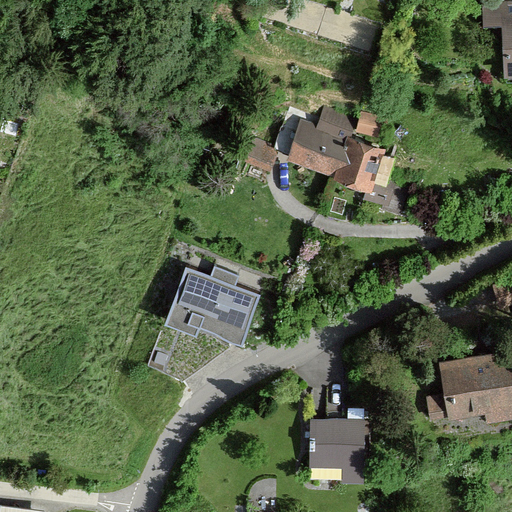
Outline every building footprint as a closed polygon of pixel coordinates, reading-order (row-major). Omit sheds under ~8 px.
[(511,0),(482,2),(483,27),(502,27),(504,78),(511,77),(511,0)] [(286,161),(334,178),(349,137),(351,137),(358,118),(324,106),(320,117),(289,106),(275,144),(251,136),(242,162),(270,172),(278,152),(288,156),(286,161)] [(384,117),(361,111),(356,132),(379,137),(384,117)] [(349,137),(334,178),(333,182),(366,193),(364,199),(387,207),(396,184),(387,181),(395,159),(384,155),(386,150),(351,137),(349,137)] [(210,276),(185,267),(162,331),(160,330),(146,368),(183,381),(202,332),(242,347),(261,295),(236,286),(240,276),(214,266),(210,276)] [(511,278),(492,285),(501,309),(511,305),(511,278)] [(511,419),(511,352),(511,351),(439,363),(444,393),(426,396),(430,420),(448,417),(448,421),(485,415),(486,424),(511,419)] [(369,484),(370,420),(310,419),(310,479),(342,480),(342,484),(369,484)]
